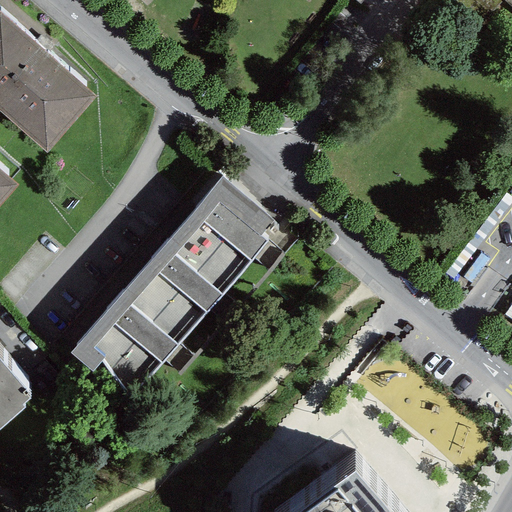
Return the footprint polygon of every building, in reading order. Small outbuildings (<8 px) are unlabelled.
[(0,112),(47,154),(97,98),(0,11),(0,112)] [(0,205),(18,185),(0,169),(0,205)] [(273,220),(221,176),(70,353),(92,372),(99,363),(136,395),(267,242),(260,236),(273,220)] [(0,428),(25,408),(22,405),(30,399),(26,394),(27,393),(0,361),(0,428)] [(389,511),(353,471),(299,511),(389,511)]
